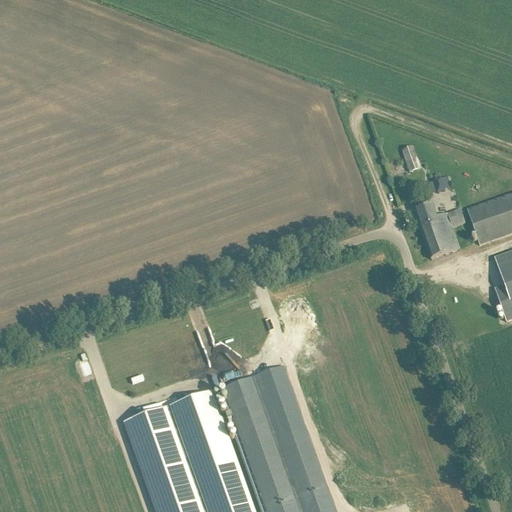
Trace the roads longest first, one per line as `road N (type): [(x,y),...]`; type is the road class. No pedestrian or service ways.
road 1 (unclassified): [(0,362),(395,228)]
road 2 (unclassified): [(496,511),(395,228)]
road 3 (track): [(511,162),(364,110),(357,130),(395,228)]
